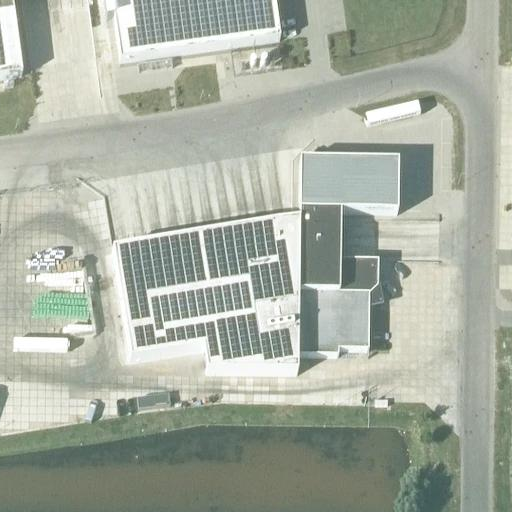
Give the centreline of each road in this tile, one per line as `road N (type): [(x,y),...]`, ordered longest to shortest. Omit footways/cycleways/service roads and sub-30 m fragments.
road 1 (unclassified): [(478,63),(125,137),(0,152)]
road 2 (unclassified): [(475,511),(478,63)]
